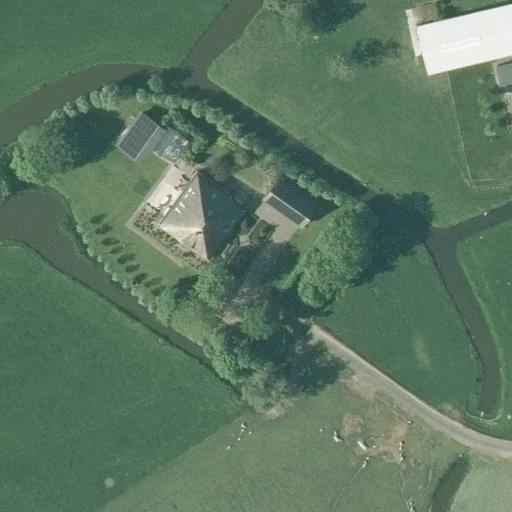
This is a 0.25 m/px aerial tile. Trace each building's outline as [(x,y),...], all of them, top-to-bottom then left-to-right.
[(511,2),(416,25),(428,72),(511,52),(511,2)] [(511,62),(496,66),(500,83),(511,80),(511,62)] [(142,111),(122,138),(144,153),(150,144),(155,147),(168,129),(142,111)] [(204,255),(243,209),(229,197),(230,195),(196,171),(159,223),(204,255)] [(317,203),(278,175),(262,198),(301,226),(317,203)]
